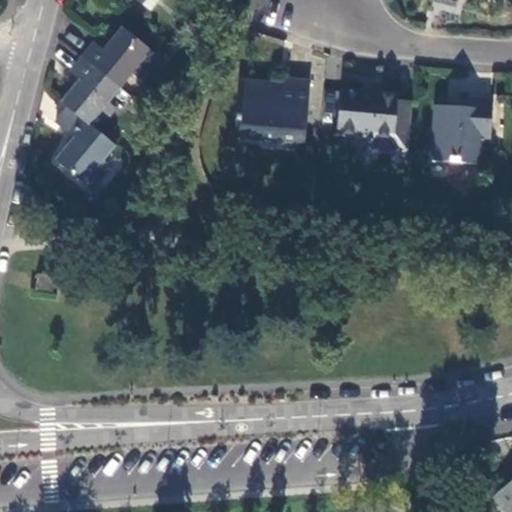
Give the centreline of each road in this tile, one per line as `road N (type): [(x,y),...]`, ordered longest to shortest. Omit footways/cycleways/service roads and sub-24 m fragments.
road 1 (tertiary): [(418,410),(47,416),(0,403)]
road 2 (tertiary): [(0,443),(418,410)]
road 3 (residential): [(511,50),(384,43),(331,0)]
